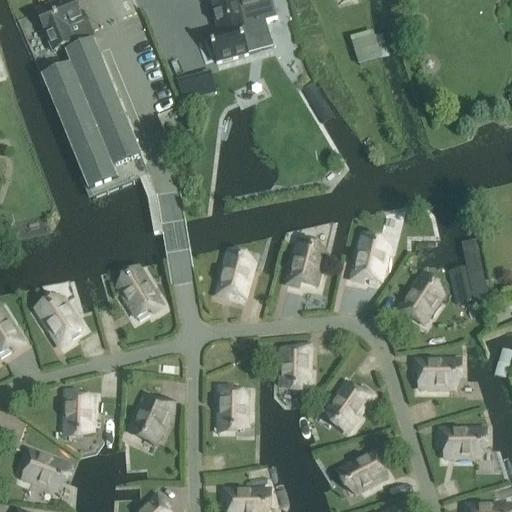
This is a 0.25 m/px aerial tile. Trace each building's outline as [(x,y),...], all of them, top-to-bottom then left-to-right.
[(64,30),(82,23),(72,0),(70,0),(36,14),(53,54),(75,46),(73,41),(69,42),(64,30)] [(209,0),(219,35),(210,38),(217,65),(248,57),(244,45),(269,38),(266,24),(265,23),(277,20),(271,0),(209,0)] [(380,59),(375,34),(345,40),(350,64),(380,59)] [(71,67),(42,79),(45,86),(90,194),(119,182),(114,170),(122,166),(141,159),(94,44),(66,55),(71,67)] [(334,119),(313,84),(302,91),(323,126),(334,119)] [(19,236),(39,235),(38,221),(18,222),(19,236)] [(361,242),(351,282),(363,285),(364,281),(381,285),(388,255),(377,252),(378,246),(361,242)] [(476,243),(462,246),(475,312),(489,309),(476,243)] [(297,247),(287,287),(299,290),(300,286),(316,290),(324,260),(312,257),(314,251),(297,247)] [(227,258),(216,298),(228,301),(229,296),(245,301),(253,272),(242,268),(244,262),(227,258)] [(141,274),(126,283),(130,288),(120,295),(136,321),(150,312),(152,316),(163,309),(141,274)] [(420,281),(397,315),(407,322),(410,318),(424,327),(440,302),(430,295),(434,290),(420,281)] [(37,315),(59,350),(70,344),(68,340),(82,331),(66,305),(56,311),(52,306),(37,315)] [(24,346),(2,311),(0,312),(0,356),(11,349),(13,353),(24,346)] [(309,390),(310,349),(298,349),(297,353),(281,353),(280,383),(292,383),(292,390),(309,390)] [(493,377),(506,380),(511,359),(511,353),(501,351),(493,377)] [(456,363),(415,363),(415,375),(419,375),(419,392),(450,392),(450,380),(456,380),(456,363)] [(349,433),(373,399),(363,392),(360,396),(347,386),(329,411),(339,418),(335,423),(349,433)] [(231,390),(219,390),(218,431),(235,432),(236,425),(247,425),(248,395),(231,395),(231,390)] [(77,395),(65,395),(64,436),(81,436),(81,430),(93,430),(94,400),(77,399),(77,395)] [(158,444),(174,406),(163,401),(161,405),(146,398),(134,426),(144,431),(142,437),(158,444)] [(481,432),(440,432),(440,444),(444,444),(444,461),(475,461),(475,449),(481,449),(481,432)] [(67,467),(29,453),(24,465),(28,466),(23,482),(51,492),(55,481),(61,484),(67,467)] [(384,463),(378,453),(341,472),(349,487),(355,484),(360,495),(387,480),(380,466),(384,463)] [(241,471),(243,482),(262,480),(260,468),(241,471)] [(266,493),(224,493),(224,505),(229,505),(228,511),(259,511),(259,510),(266,510),(266,493)] [(166,507),(157,498),(143,511),(164,511),(162,510),(166,507)]
